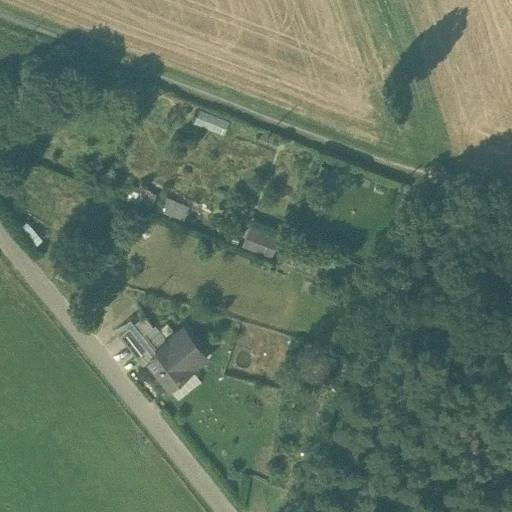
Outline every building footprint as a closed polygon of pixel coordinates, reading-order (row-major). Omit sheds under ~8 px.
[(200,125),(225,130),(228,118),(203,112),(200,125)] [(244,243),(276,255),(283,234),(252,223),(244,243)] [(144,312),(120,331),(129,343),(133,340),(144,331),(153,324),(144,312)] [(156,345),(155,346),(158,349),(147,358),(169,385),(182,375),(179,371),(188,364),(191,368),(207,355),(182,324),(156,345)] [(156,345),(144,331),(133,340),(147,358),(158,349),(155,346),(156,345)]
